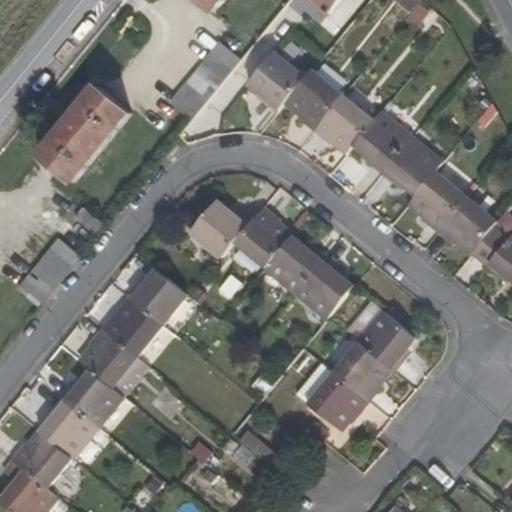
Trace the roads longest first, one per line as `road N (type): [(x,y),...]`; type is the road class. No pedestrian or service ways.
road 1 (residential): [(491,339),(298,179),(233,159),(181,179),(0,391)]
road 2 (residential): [(491,339),(362,496),(339,511)]
road 3 (tertiary): [(0,105),(84,0)]
